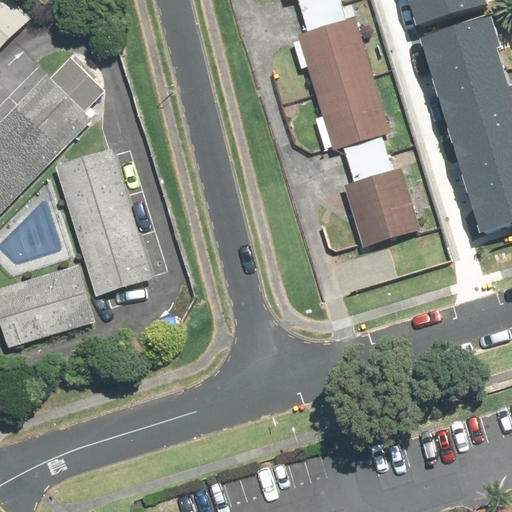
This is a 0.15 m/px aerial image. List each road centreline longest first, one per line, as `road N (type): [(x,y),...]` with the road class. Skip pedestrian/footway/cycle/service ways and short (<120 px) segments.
road 1 (residential): [(169,0),(270,389)]
road 2 (residential): [(0,486),(82,447),(270,389)]
road 3 (residential): [(270,389),(511,312)]
